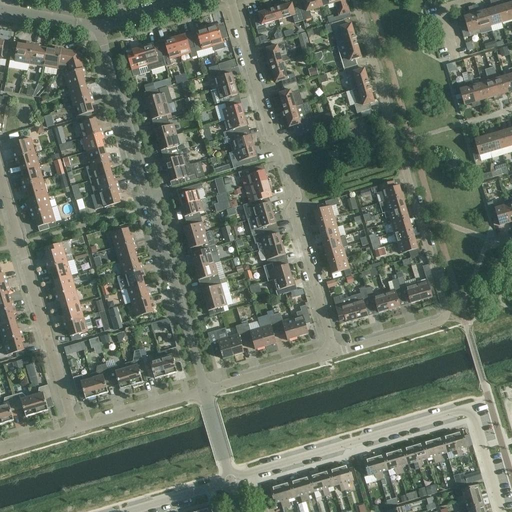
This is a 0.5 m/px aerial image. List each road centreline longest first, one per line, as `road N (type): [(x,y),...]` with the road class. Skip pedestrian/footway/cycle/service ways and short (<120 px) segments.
road 1 (residential): [(335,350),(448,317),(355,0)]
road 2 (residential): [(205,391),(101,29)]
road 3 (residential): [(335,350),(295,215),(299,198),(284,146),(270,135),(233,0)]
road 4 (residential): [(0,179),(75,431)]
road 5 (residential): [(473,413),(232,480)]
road 6 (residential): [(205,391),(335,350)]
road 7 (residential): [(205,391),(75,431)]
